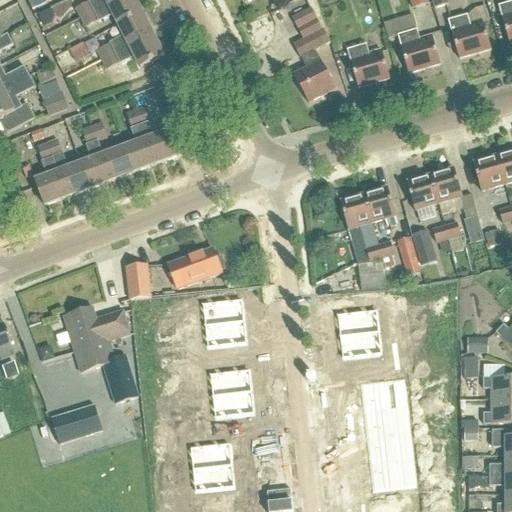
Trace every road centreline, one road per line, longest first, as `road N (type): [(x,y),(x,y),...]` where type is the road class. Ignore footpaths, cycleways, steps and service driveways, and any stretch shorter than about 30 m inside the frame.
road 1 (residential): [(311,511),(269,174)]
road 2 (unclassified): [(0,271),(269,174)]
road 3 (unclassified): [(269,174),(511,101)]
road 4 (residential): [(269,174),(187,0)]
